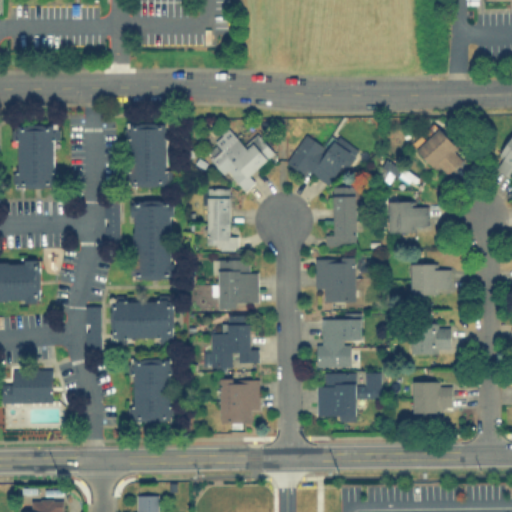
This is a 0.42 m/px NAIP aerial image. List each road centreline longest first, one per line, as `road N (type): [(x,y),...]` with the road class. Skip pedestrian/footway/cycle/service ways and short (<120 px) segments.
road 1 (tertiary): [(511,452),(0,459)]
road 2 (tertiary): [(0,88),(511,94)]
road 3 (residential): [(281,218),(288,455)]
road 4 (residential): [(484,453),(479,218)]
